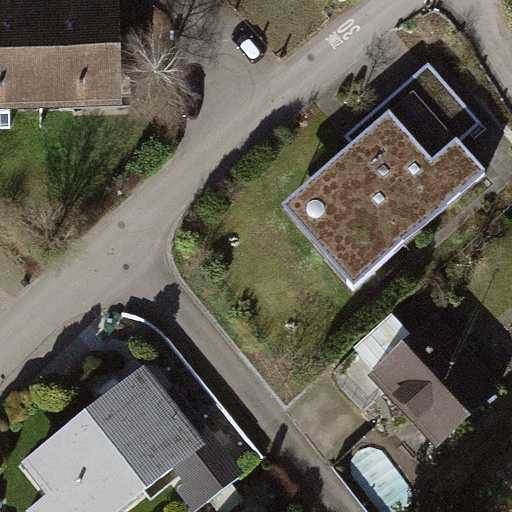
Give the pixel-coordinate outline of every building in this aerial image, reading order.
[(121,2),(0,5),(0,115),(124,112),(121,2)] [(341,148),(268,212),(341,295),(475,177),(449,147),(471,127),(418,67),(334,140),(341,148)] [(447,317),(375,378),(437,451),(510,389),(447,317)] [(140,380),(51,451),(56,457),(76,482),(52,501),(60,511),(121,511),(198,452),(140,380)] [(196,509),(230,489),(208,453),(174,473),(196,509)] [(76,482),(56,457),(0,502),(0,511),(60,511),(52,501),(76,482)]
